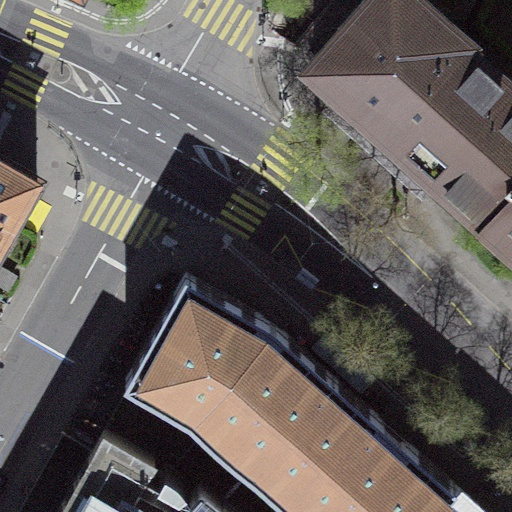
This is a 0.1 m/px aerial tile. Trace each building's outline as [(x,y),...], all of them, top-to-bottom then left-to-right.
[(486,216),(511,185),(511,85),(480,57),(484,53),(444,17),(424,0),(369,0),(324,51),(313,63),(386,129),(445,181),(446,180),(486,216)] [(424,0),(444,17),(450,8),(462,10),(467,0),(424,0)] [(0,153),(0,238),(37,174),(12,160),(0,153)] [(511,239),(511,185),(486,216),(511,239)] [(126,378),(190,414),(249,467),(299,511),(430,511),(456,484),(398,432),(276,323),(273,321),(269,318),(186,271),(126,378)] [(378,371),(328,326),(318,337),(368,382),(378,371)] [(170,511),(134,491),(153,455),(105,428),(94,447),(57,511),(170,511)] [(488,511),(456,484),(430,511),(299,511),(249,467),(222,499),(201,480),(173,511),(488,511)]
